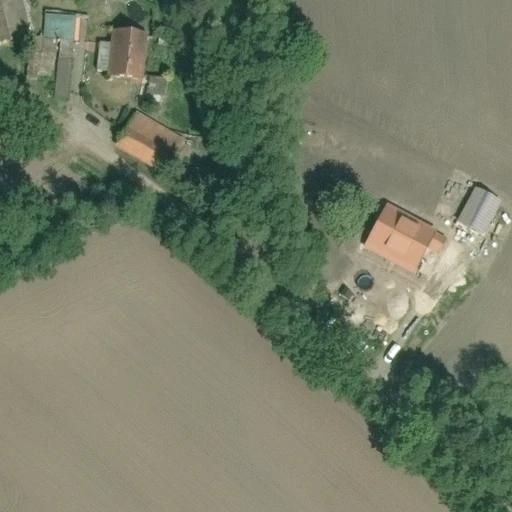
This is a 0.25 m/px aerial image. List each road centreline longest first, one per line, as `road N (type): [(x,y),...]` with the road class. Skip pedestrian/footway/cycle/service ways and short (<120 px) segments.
road 1 (unclassified): [(482,511),(276,317),(200,231),(80,136)]
road 2 (track): [(260,0),(276,317)]
